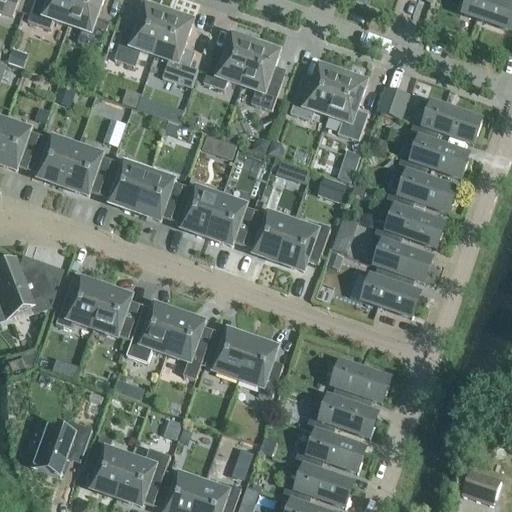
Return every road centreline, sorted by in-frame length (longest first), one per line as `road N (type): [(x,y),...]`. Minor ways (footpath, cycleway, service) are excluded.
road 1 (residential): [(429,363),(28,217),(0,221)]
road 2 (residential): [(511,90),(253,0)]
road 3 (residential): [(429,363),(511,127)]
road 4 (residential): [(377,511),(429,363)]
